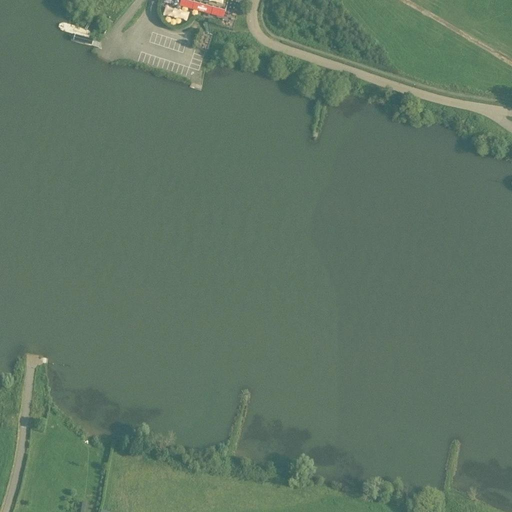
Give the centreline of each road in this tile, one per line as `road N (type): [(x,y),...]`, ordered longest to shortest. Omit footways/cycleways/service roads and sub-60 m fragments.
road 1 (unclassified): [(483,110),(272,45),(251,23),(255,0)]
road 2 (unclassified): [(5,511),(30,368),(46,361)]
